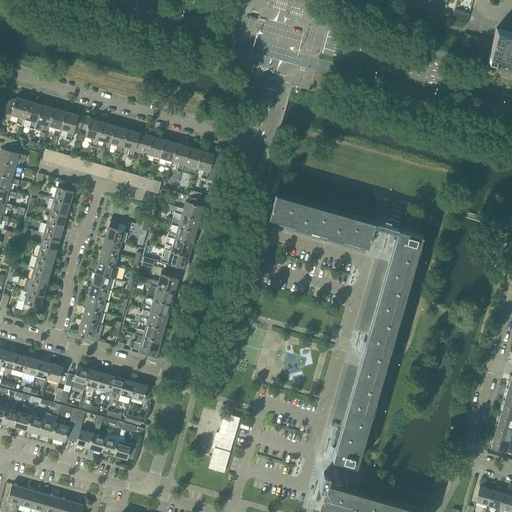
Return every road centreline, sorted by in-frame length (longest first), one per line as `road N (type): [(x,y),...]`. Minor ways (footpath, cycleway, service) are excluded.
road 1 (residential): [(232,511),(244,471),(295,486),(306,478),(365,264)]
road 2 (residential): [(0,82),(15,74),(249,143)]
road 3 (secondary): [(274,53),(511,120)]
road 4 (residential): [(182,377),(249,143)]
road 5 (secondary): [(511,99),(280,31)]
road 6 (residential): [(511,295),(465,458),(511,472)]
road 7 (secondary): [(82,0),(274,53)]
road 8 (residential): [(54,340),(101,183)]
road 9 (residential): [(148,494),(0,451)]
road 10 (residential): [(182,377),(54,340)]
road 11 (residential): [(148,494),(182,377)]
